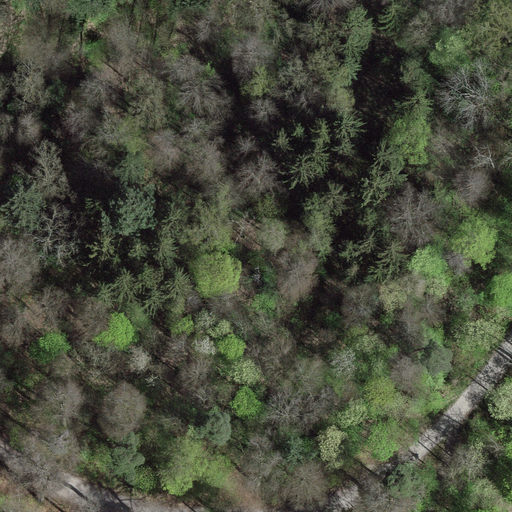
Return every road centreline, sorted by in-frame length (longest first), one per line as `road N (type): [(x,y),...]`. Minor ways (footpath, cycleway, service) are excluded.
road 1 (track): [(324,511),(375,488),(452,419),(511,343)]
road 2 (track): [(0,448),(65,488),(144,511)]
